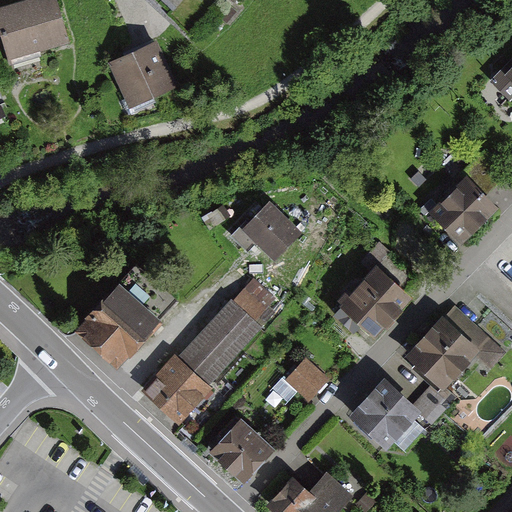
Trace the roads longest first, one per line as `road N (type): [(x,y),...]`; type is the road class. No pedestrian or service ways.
road 1 (residential): [(231,511),(511,218)]
road 2 (tertiary): [(221,511),(54,354)]
